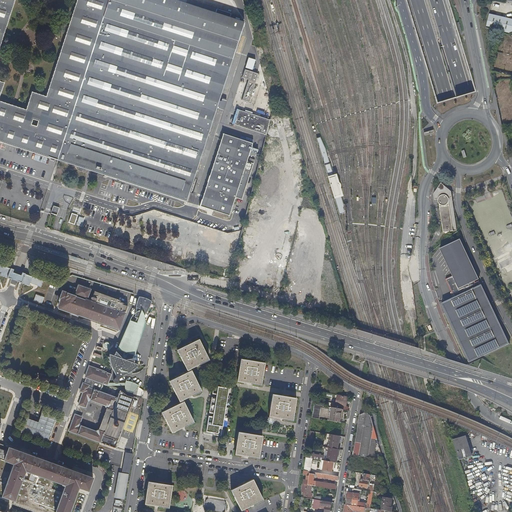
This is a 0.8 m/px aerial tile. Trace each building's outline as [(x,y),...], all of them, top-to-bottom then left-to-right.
[(0,0),(0,140),(187,201),(244,22),(229,18),(231,13),(190,0),(0,0)] [(511,19),(503,17),(492,15),(490,14),(486,28),(490,29),(511,33),(511,19)] [(258,73),(245,69),(242,78),(249,80),(242,100),(249,102),(251,96),(257,77),(258,73)] [(269,87),(273,77),(265,75),(262,84),(269,87)] [(262,79),(257,77),(251,96),(257,97),(262,79)] [(235,124),(266,135),(270,121),(270,119),(240,110),(235,124)] [(289,117),(282,119),(287,137),(294,135),(289,117)] [(254,164),(246,162),(252,143),(223,133),(222,134),(223,135),(221,139),(220,140),(221,140),(219,145),(219,146),(217,151),(217,152),(215,157),(215,158),(213,163),(213,164),(212,169),(211,169),(211,170),(210,175),(209,175),(209,176),(208,180),(207,181),(208,181),(206,187),(205,187),(205,188),(204,193),(203,193),(203,194),(204,194),(202,199),(201,199),(201,200),(202,200),(200,205),(199,205),(229,215),(234,197),(243,200),(254,164)] [(317,138),(339,214),(344,213),(342,208),(344,207),(334,175),(333,175),(323,143),(321,136),(317,138)] [(444,231),(457,229),(452,191),(442,182),(435,193),(436,199),(439,198),(444,231)] [(5,205),(2,214),(4,215),(5,209),(8,210),(6,215),(7,216),(10,207),(5,205)] [(59,209),(53,207),(51,214),(56,216),(59,209)] [(71,212),(68,222),(74,224),(77,214),(71,212)] [(461,238),(440,248),(453,275),(459,288),(475,280),(480,278),(461,238)] [(185,252),(181,262),(189,265),(192,254),(185,252)] [(40,286),(43,280),(25,274),(22,273),(21,275),(17,274),(13,272),(14,269),(10,268),(10,269),(0,264),(0,271),(1,272),(0,275),(7,277),(7,278),(15,280),(22,283),(29,285),(30,282),(40,286)] [(459,288),(453,275),(446,278),(455,296),(481,284),(479,280),(476,281),(475,280),(459,288)] [(455,296),(442,302),(468,361),(510,343),(482,283),(481,284),(455,296)] [(123,311),(126,312),(127,307),(123,306),(123,304),(120,303),(120,301),(94,292),(92,297),(91,298),(91,299),(91,300),(91,302),(86,300),(90,290),(79,286),(77,290),(75,289),(73,293),(76,294),(75,296),(63,292),(61,297),(58,297),(57,301),(60,302),(59,306),(59,307),(59,309),(60,309),(78,316),(78,315),(119,329),(125,313),(122,312),(123,311)] [(33,301),(42,304),(44,297),(36,294),(33,301)] [(152,301),(148,299),(143,297),(138,296),(135,303),(134,307),(134,318),(136,319),(134,323),(130,322),(119,351),(123,352),(122,356),(116,354),(115,357),(108,355),(109,361),(110,366),(113,372),(116,377),(132,369),(138,364),(131,361),(132,358),(126,357),(143,310),(147,312),(150,307),(152,301)] [(177,350),(187,370),(190,368),(209,359),(199,339),(177,350)] [(241,359),(237,381),(261,385),(265,362),(241,359)] [(103,384),(107,373),(89,366),(85,377),(87,378),(85,384),(83,383),(79,392),(83,393),(78,405),(82,407),(83,404),(86,405),(88,402),(91,400),(104,405),(106,408),(98,430),(95,431),(81,426),(80,423),(81,420),(78,419),(79,416),(74,414),(68,431),(106,445),(106,447),(107,449),(109,450),(111,450),(113,449),(114,447),(114,446),(114,444),(115,443),(116,440),(117,440),(127,413),(121,411),(123,405),(114,402),(116,398),(115,398),(99,392),(102,384),(103,384)] [(169,381),(179,401),(183,400),(201,391),(191,370),(188,372),(169,381)] [(132,393),(134,392),(135,390),(136,388),(135,386),(134,384),(132,383),(130,383),(128,384),(126,386),(126,388),(126,390),(128,392),(130,393),(132,393)] [(119,389),(107,385),(103,384),(102,384),(99,392),(115,398),(119,389)] [(221,435),(229,388),(214,385),(212,393),(217,394),(219,394),(219,398),(216,397),(212,396),(209,412),(214,413),(216,413),(216,416),(213,416),(209,415),(206,431),(214,432),(213,434),(221,435)] [(272,394),(269,416),(293,420),(296,398),(272,394)] [(332,402),(331,407),(336,408),(343,409),(343,406),(346,406),(348,397),(338,395),(336,403),(332,402)] [(193,422),(183,401),(180,403),(161,412),(171,432),(193,422)] [(320,419),(322,406),(315,405),(312,418),(319,419),(320,419)] [(340,422),(343,409),(336,408),(331,407),(329,420),(340,422)] [(358,425),(374,428),(372,421),(372,420),(371,415),(369,414),(365,412),(359,415),(358,425)] [(38,422),(27,419),(23,433),(49,440),(56,419),(41,414),(38,422)] [(319,420),(319,419),(312,418),(311,427),(310,431),(317,432),(317,431),(316,430),(317,420),(319,420)] [(334,430),(325,429),(324,433),(330,434),(340,436),(343,436),(345,423),(340,422),(329,420),(322,419),(326,423),(330,423),(330,426),(334,426),(334,430)] [(0,490),(3,491),(1,496),(13,500),(12,504),(34,511),(68,511),(77,487),(87,491),(92,478),(81,474),(81,472),(73,469),(71,470),(29,455),(28,453),(20,450),(19,451),(0,444),(0,426),(1,424),(0,423),(0,490)] [(369,444),(374,444),(377,439),(374,428),(358,425),(357,430),(357,433),(357,435),(372,437),(372,442),(370,442),(369,444)] [(238,432),(235,454),(258,458),(262,436),(238,432)] [(340,436),(330,434),(328,447),(338,449),(340,436)] [(129,435),(125,444),(133,447),(135,437),(129,435)] [(367,457),(369,444),(370,442),(372,442),(372,437),(357,435),(353,455),(354,455),(365,456),(367,457)] [(466,436),(454,440),(459,459),(472,455),(466,436)] [(87,455),(91,457),(96,445),(91,444),(87,455)] [(125,444),(125,453),(132,454),(133,447),(125,444)] [(329,451),(327,461),(334,462),(337,462),(339,449),(338,449),(328,447),(326,447),(326,451),(329,451)] [(114,498),(124,500),(132,454),(125,453),(121,473),(119,472),(114,498)] [(365,456),(354,455),(352,467),(357,467),(358,463),(358,461),(362,461),(364,461),(365,456)] [(367,457),(365,456),(364,461),(363,463),(374,465),(375,458),(372,458),(368,457),(367,457)] [(332,471),(334,462),(327,461),(325,460),(323,470),(332,471)] [(368,487),(370,474),(364,473),(363,479),(361,479),(360,486),(368,487)] [(307,480),(304,480),(303,482),(302,482),(302,484),(303,484),(312,485),(336,489),(337,485),(317,481),(313,480),(314,474),(310,474),(309,476),(308,476),(307,480)] [(380,487),(381,476),(377,475),(376,475),(375,484),(373,492),(374,492),(380,493),(381,487),(380,487)] [(231,490),(241,510),(263,500),(253,479),(231,490)] [(148,481),(144,504),(168,508),(171,485),(148,481)] [(310,493),(312,485),(303,484),(302,492),(303,492),(305,493),(305,495),(305,496),(312,497),(312,493),(310,493)] [(360,502),(362,490),(354,489),(353,493),(348,492),(347,504),(365,507),(365,503),(360,502)] [(13,500),(1,496),(0,499),(12,504),(13,500)] [(392,511),(392,507),(391,507),(391,505),(392,498),(384,497),(382,510),(392,511)] [(329,511),(331,502),(314,499),(313,499),(312,503),(320,505),(320,506),(325,507),(325,509),(324,511),(329,511)]
